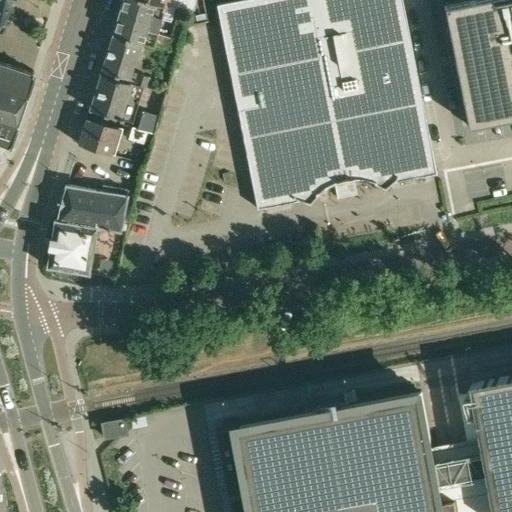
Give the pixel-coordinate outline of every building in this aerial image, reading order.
[(169,39),(156,35),(165,5),(152,0),(122,0),(112,34),(140,42),(176,53),(179,42),(184,43),(189,22),(175,19),(169,39)] [(152,0),(165,5),(191,13),(195,0),(152,0)] [(237,0),(217,4),(253,190),(256,206),(435,170),(401,0),(237,0)] [(511,0),(455,0),(441,3),(465,124),(511,114),(511,0)] [(140,42),(112,34),(101,69),(128,78),(140,42)] [(0,143),(8,146),(16,124),(17,125),(27,96),(26,96),(33,73),(34,71),(31,70),(31,69),(0,58),(0,143)] [(132,83),(99,73),(98,75),(99,76),(90,106),(89,106),(88,108),(107,114),(132,122),(143,87),(132,83)] [(132,83),(143,87),(146,76),(136,73),(132,83)] [(138,129),(146,131),(154,134),(158,116),(143,112),(138,129)] [(122,128),(85,116),(85,117),(86,117),(78,142),(77,142),(77,143),(96,149),(114,155),(122,128)] [(146,131),(138,129),(132,127),(128,139),(143,143),(146,131)] [(55,218),(55,219),(99,228),(120,231),(126,202),(127,190),(101,185),(101,190),(80,186),(78,188),(66,185),(66,184),(64,184),(64,186),(62,195),(61,195),(61,197),(59,207),(58,207),(58,209),(56,218),(55,218)] [(92,271),(94,259),(99,228),(55,219),(53,219),(53,221),(50,238),(49,239),(50,239),(49,245),(48,245),(48,247),(49,247),(46,264),(45,266),(48,266),(89,273),(92,274),(92,271)] [(490,452),(435,463),(439,483),(493,472),(501,510),(500,511),(511,511),(511,375),(475,382),(486,434),(490,452)] [(238,427),(217,431),(229,496),(250,492),(248,482),(251,481),(256,511),(458,511),(456,498),(445,500),(447,510),(444,511),(439,483),(435,463),(422,391),(241,426),(248,466),(245,467),(238,427)] [(101,423),(104,437),(126,433),(123,418),(101,423)]
